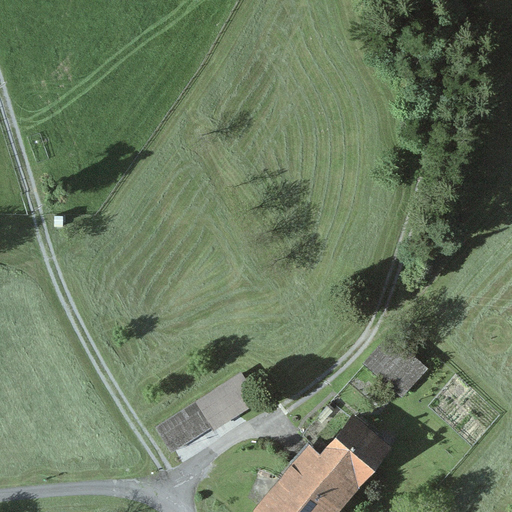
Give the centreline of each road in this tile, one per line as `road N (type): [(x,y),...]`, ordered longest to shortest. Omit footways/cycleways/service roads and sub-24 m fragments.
road 1 (track): [(174,495),(206,456),(306,397),(357,349),(383,303),(429,159),(450,0)]
road 2 (track): [(174,495),(169,474),(102,378),(58,278),(0,84)]
road 3 (track): [(184,511),(174,495),(114,488),(0,495)]
